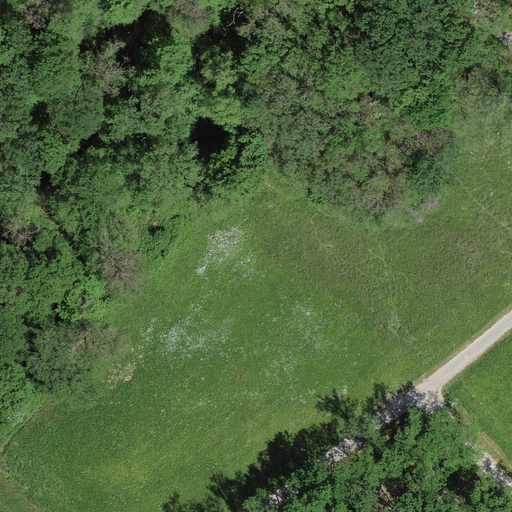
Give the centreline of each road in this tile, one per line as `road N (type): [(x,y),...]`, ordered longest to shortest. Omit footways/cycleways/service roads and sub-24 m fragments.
road 1 (unclassified): [(268,511),(511,319)]
road 2 (track): [(420,393),(511,492)]
